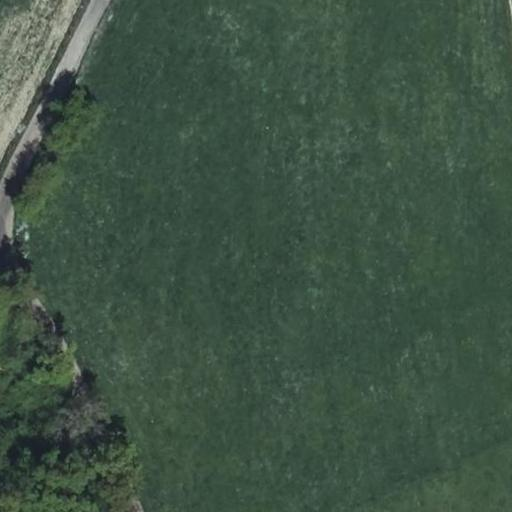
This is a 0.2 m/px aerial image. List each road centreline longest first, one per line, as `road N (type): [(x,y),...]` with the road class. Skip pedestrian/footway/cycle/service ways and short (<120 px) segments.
road 1 (track): [(144,511),(46,319),(0,256)]
road 2 (track): [(0,210),(103,0)]
